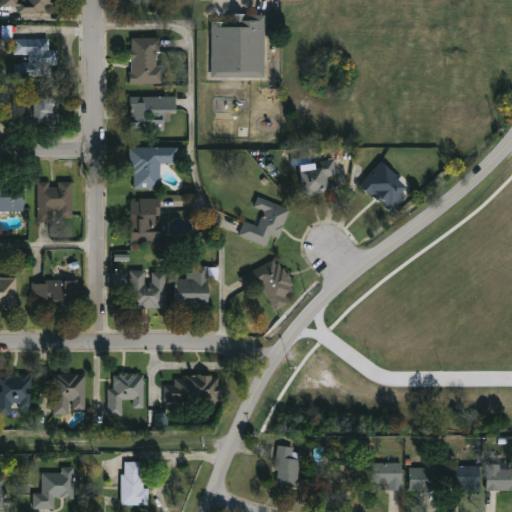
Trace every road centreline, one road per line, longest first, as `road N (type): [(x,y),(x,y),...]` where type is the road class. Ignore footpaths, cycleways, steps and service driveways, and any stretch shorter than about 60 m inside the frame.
road 1 (tertiary): [(511,143),(457,199),(349,278),(297,328),(253,399),(205,511)]
road 2 (residential): [(100,344),(94,0)]
road 3 (residential): [(0,344),(195,345),(273,362)]
